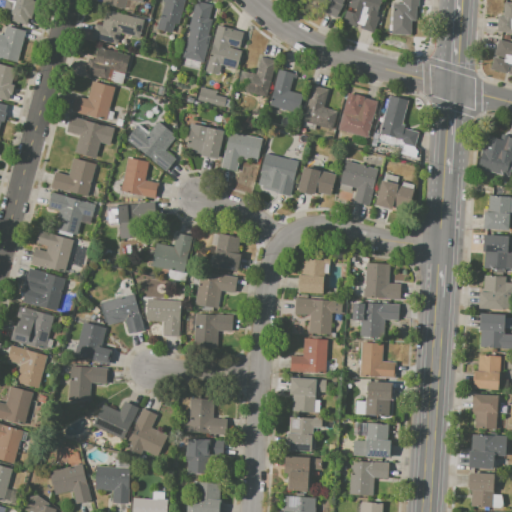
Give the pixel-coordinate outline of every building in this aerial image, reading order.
[(35,0),(30,19),(28,18),(26,25),(8,20),(11,10),(4,8),(6,1),(0,0),(35,0)] [(101,0),(142,0),(142,3),(130,0),(126,0),(124,9),(101,3),(101,0)] [(162,0),(184,0),(178,25),(174,24),(171,33),(156,29),(163,2),(162,1),(162,0)] [(345,0),(335,18),(325,12),(331,3),(325,0),(345,0)] [(349,0),(381,0),(375,17),(378,18),(373,32),(360,28),(361,25),(358,24),(357,27),(342,21),(349,0)] [(393,3),(402,4),(402,0),(417,0),(417,7),(416,7),(415,21),(411,21),(410,36),(391,35),(393,3)] [(195,1),(212,5),(209,19),(212,20),(208,35),(211,36),(203,63),(182,57),(190,29),(188,28),(195,1)] [(504,2),(511,2),(511,31),(497,31),(498,15),(503,16),(504,2)] [(95,24),(101,25),(105,9),(143,19),(139,38),(119,33),(117,44),(91,38),(95,24)] [(217,25),(244,32),(239,48),(229,45),(228,47),(241,50),(236,69),(221,65),(218,74),(205,71),(217,25)] [(0,46),(6,26),(25,31),(16,62),(0,57),(0,46)] [(498,39),(511,42),(511,75),(507,74),(510,63),(509,63),(507,74),(490,69),(493,56),(504,59),(505,57),(494,54),(498,39)] [(84,73),(88,57),(95,59),(98,47),(130,55),(126,74),(112,71),(110,79),(84,73)] [(260,56),(275,60),(265,97),(236,89),(241,70),(255,74),(260,56)] [(0,98),(0,64),(15,68),(11,84),(14,84),(11,95),(9,94),(8,101),(0,98)] [(278,69),(294,73),(289,91),(302,95),(297,112),(269,105),(274,88),(273,88),(278,69)] [(75,96),(87,99),(92,81),(114,87),(106,120),(72,112),(75,96)] [(312,85),(328,89),(323,107),(338,111),(333,129),(302,121),(312,85)] [(197,101),(200,87),(217,91),(216,95),(224,97),(222,107),(197,101)] [(389,95),(407,100),(401,125),(405,126),(404,128),(419,132),(414,147),(403,144),(403,142),(401,141),(401,139),(378,133),(389,95)] [(343,111),(356,115),(361,97),(377,101),(368,137),(338,129),(343,111)] [(71,116),(113,127),(109,145),(99,142),(95,158),(74,153),(79,135),(67,132),(71,116)] [(158,121),(176,136),(165,150),(176,158),(165,171),(125,139),(138,123),(146,130),(150,126),(152,128),(158,121)] [(190,123),(224,130),(218,160),(200,156),(201,154),(185,150),(190,123)] [(228,132),(262,138),(257,162),(239,158),(237,171),(221,168),(228,132)] [(477,167),(483,148),(496,152),(497,148),(501,149),(505,136),(511,138),(511,165),(509,176),(477,167)] [(289,196),(298,161),(265,153),(260,174),(278,178),(274,192),(289,196)] [(55,171),(69,175),(73,158),(95,164),(87,196),(51,187),(55,171)] [(127,158),(149,162),(145,180),(158,183),(154,201),(120,194),(127,158)] [(345,160),(378,169),(369,205),(353,201),(356,189),(338,184),(345,160)] [(303,166),(335,175),(330,195),(314,191),(314,195),(297,191),(303,166)] [(384,173),(398,176),(396,184),(402,186),(402,182),(414,185),(408,209),(394,206),(393,210),(374,205),(381,179),(383,180),(384,173)] [(51,192),(95,204),(91,217),(81,214),(76,234),(54,228),(58,212),(47,209),(51,192)] [(484,211),(488,211),(489,195),(511,196),(511,216),(509,216),(508,230),(483,228),(484,211)] [(108,206),(154,202),(154,206),(155,218),(136,220),(137,236),(120,238),(119,224),(109,225),(108,206)] [(39,230),(73,240),(64,273),(30,263),(34,248),(45,251),(46,247),(35,244),(39,230)] [(214,232),(240,237),(237,253),(241,254),(237,272),(212,267),(215,250),(211,249),(214,232)] [(155,243),(173,246),(176,233),(193,236),(185,273),(150,266),(155,243)] [(485,235),(508,236),(507,252),(511,252),(511,268),(483,267),(485,235)] [(301,258),(329,260),(328,264),(324,264),(323,292),(297,291),(298,274),(300,275),(301,258)] [(366,262),(389,264),(388,283),(400,283),(399,299),(349,296),(350,285),(364,286),(366,262)] [(30,268),(45,272),(44,273),(65,279),(56,311),(35,306),(40,288),(25,284),(30,268)] [(199,271),(236,277),(234,293),(220,291),(217,308),(194,305),(199,271)] [(483,275),(506,276),(505,283),(511,283),(511,309),(478,308),(479,292),(483,292),(483,275)] [(133,293),(144,329),(128,334),(124,320),(107,325),(101,302),(133,293)] [(295,297),(342,300),(341,314),(331,313),(330,334),(308,332),(310,314),(294,313),(295,297)] [(147,298),(179,301),(178,308),(180,308),(178,336),(163,335),(164,322),(145,320),(147,298)] [(352,303),(364,303),(398,304),(397,320),(384,320),(383,338),(360,337),(360,320),(352,320),(352,303)] [(20,306),(53,316),(44,349),(26,344),(25,344),(11,340),(16,325),(18,326),(20,318),(17,317),(20,306)] [(195,313),(232,315),(231,332),(218,331),(217,349),(193,348),(195,313)] [(479,313),(505,314),(504,334),(511,334),(511,348),(479,346),(480,330),(478,330),(479,313)] [(83,322),(106,328),(100,347),(112,350),(108,365),(74,356),(83,322)] [(290,356),(302,356),(303,338),(326,340),(325,373),(290,371),(290,356)] [(361,342),(383,344),(382,361),(396,362),(395,378),(359,376),(361,342)] [(10,345),(46,355),(36,388),(15,382),(20,365),(6,361),(10,345)] [(501,356),(499,390),(473,388),(474,371),(478,371),(479,355),(501,356)] [(70,366),(107,367),(107,384),(90,384),(90,400),(69,399),(70,366)] [(290,377),(326,379),(325,393),(315,392),(314,413),(292,412),(293,398),(292,398),(292,395),(289,395),(290,377)] [(367,381),(392,382),(391,400),(388,400),(388,416),(365,415),(365,397),(366,397),(367,381)] [(0,402),(5,404),(10,386),(32,392),(23,425),(0,418),(0,402)] [(472,394),(499,396),(497,429),(474,428),(475,415),(473,415),(473,411),(471,411),(472,394)] [(190,398),(213,399),(212,418),(226,418),(225,436),(183,434),(183,419),(189,419),(190,398)] [(102,404),(119,412),(124,401),(137,407),(123,439),(93,425),(102,404)] [(142,408),(156,414),(150,427),(167,435),(157,456),(127,443),(142,408)] [(286,450),(287,432),(289,432),(290,416),(325,418),(325,428),(313,427),(311,452),(286,450)] [(0,423),(23,430),(14,463),(0,459),(0,423)] [(366,423),(388,424),(387,440),(390,440),(389,458),(352,455),(353,440),(365,441),(366,423)] [(472,434),(506,436),(505,456),(494,455),(493,469),(468,468),(469,450),(471,450),(472,434)] [(187,438),(223,440),(222,458),(210,457),(209,474),(187,473),(187,462),(186,462),(187,438)] [(285,456),(322,458),(322,470),(310,469),(308,491),(287,490),(288,473),(284,473),(285,456)] [(350,461),(388,462),(387,479),(374,479),(373,495),(349,494),(350,461)] [(76,503),(91,500),(82,464),(49,472),(55,494),(72,490),(76,503)] [(0,465),(12,469),(4,501),(0,499),(0,465)] [(96,466),(129,468),(127,504),(112,503),(113,491),(94,490),(96,466)] [(469,472),(493,474),(491,508),(470,506),(471,490),(468,490),(469,472)] [(193,482),(216,483),(215,499),(220,499),(219,511),(186,511),(187,500),(192,500),(193,482)] [(28,496),(36,495),(51,505),(56,508),(55,511),(32,511),(24,509),(28,496)] [(279,511),(280,511),(282,511),(283,495),(313,497),(312,511),(279,511)] [(167,511),(168,499),(133,498),(132,511),(167,511)] [(360,511),(361,501),(382,502),(381,511),(360,511)]
